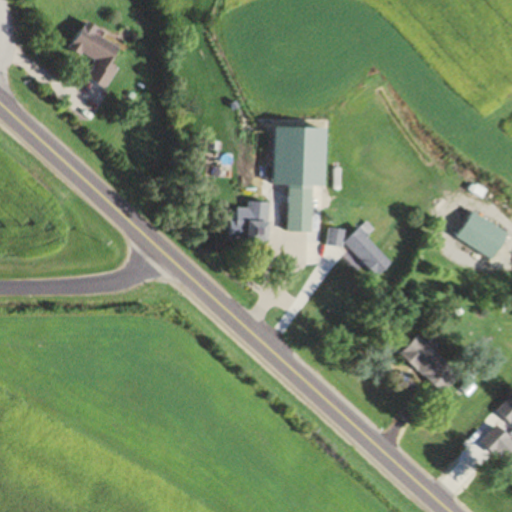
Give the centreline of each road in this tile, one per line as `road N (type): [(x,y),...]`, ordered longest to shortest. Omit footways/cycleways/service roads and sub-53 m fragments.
road 1 (secondary): [(446,511),(0,103)]
road 2 (residential): [(168,253),(103,285),(0,285)]
